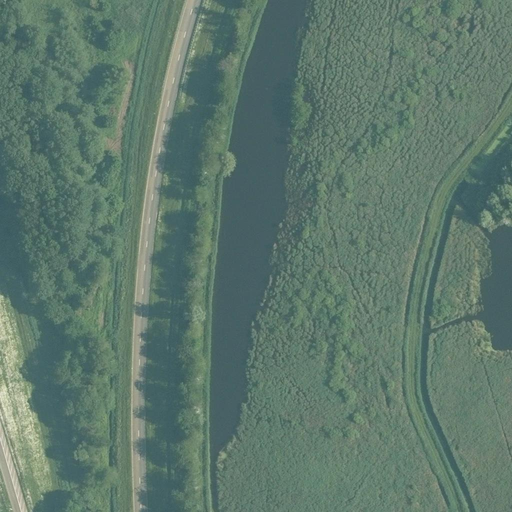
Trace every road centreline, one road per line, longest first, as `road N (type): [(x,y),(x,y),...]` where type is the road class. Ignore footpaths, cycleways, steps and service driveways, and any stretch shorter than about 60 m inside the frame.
road 1 (track): [(256,0),(228,100),(213,198),(201,399),(204,511)]
road 2 (motorway): [(138,511),(147,212),(192,0)]
road 3 (track): [(459,511),(415,401),(413,333),(446,188),(511,98)]
